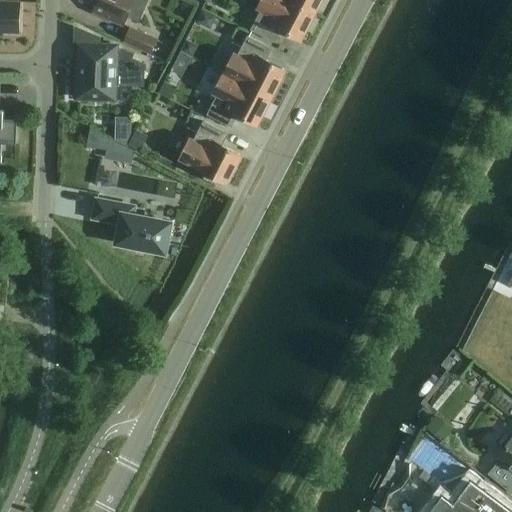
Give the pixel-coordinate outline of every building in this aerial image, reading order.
[(0,0),(0,32),(18,33),(19,1),(0,0)] [(81,0),(95,6),(93,11),(123,24),(133,0),(81,0)] [(261,10),(251,29),(275,41),(281,30),(301,40),(315,13),(290,0),(260,0),(257,8),(261,10)] [(290,0),(315,13),(321,0),(290,0)] [(203,12),(197,23),(209,30),(215,18),(203,12)] [(130,28),(124,40),(150,52),(155,40),(130,28)] [(223,73),(271,98),(285,70),(265,60),(271,48),(247,36),(238,55),(234,53),(223,73)] [(125,51),(117,49),(117,45),(78,44),(77,62),(79,62),(79,70),(77,70),(76,98),(84,98),(84,100),(106,101),(106,99),(115,99),(115,79),(142,80),(146,60),(134,60),(134,54),(125,51)] [(257,126),(271,98),(223,73),(213,93),(217,95),(207,114),(231,127),(237,115),(257,126)] [(165,82),(159,93),(170,99),(176,88),(165,82)] [(0,110),(0,161),(1,161),(1,142),(13,142),(14,120),(3,120),(3,110),(0,110)] [(194,140),(190,138),(179,159),(227,183),(241,155),(221,145),(227,133),(203,121),(194,140)] [(90,130),(87,147),(107,150),(109,139),(90,130)] [(135,131),(127,146),(139,152),(147,137),(135,131)] [(160,156),(157,161),(175,170),(177,165),(160,156)] [(127,214),(129,206),(97,199),(93,217),(121,222),(117,242),(164,251),(169,223),(127,214)] [(472,368),(468,374),(476,381),(480,375),(472,368)] [(511,437),(495,457),(511,470),(511,437)] [(484,478),(481,483),(491,491),(495,486),(484,478)] [(511,511),(470,481),(452,504),(448,501),(439,511),(511,511)]
